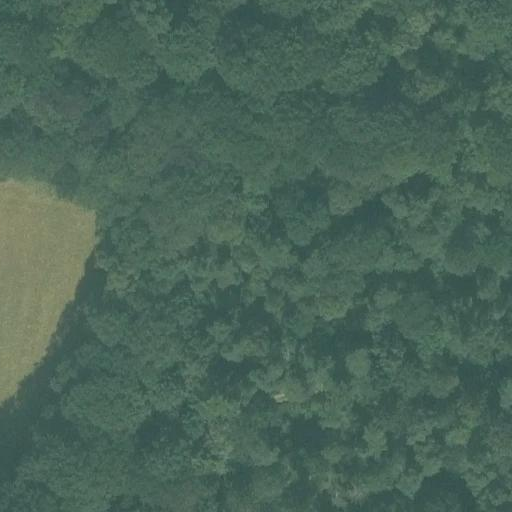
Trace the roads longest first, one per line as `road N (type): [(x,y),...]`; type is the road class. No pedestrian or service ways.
road 1 (track): [(511,374),(328,388),(223,424),(55,511)]
road 2 (track): [(0,28),(368,59)]
road 3 (track): [(368,59),(511,79)]
